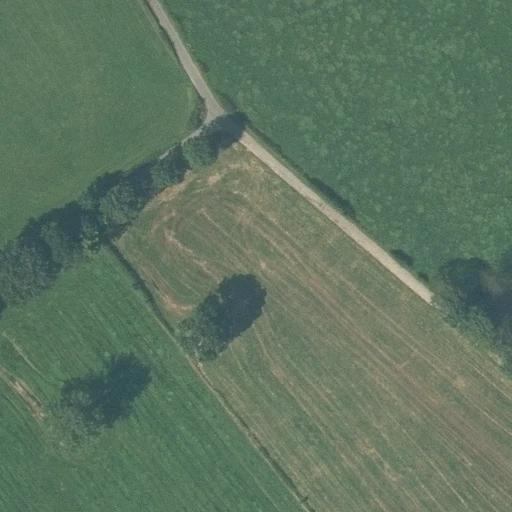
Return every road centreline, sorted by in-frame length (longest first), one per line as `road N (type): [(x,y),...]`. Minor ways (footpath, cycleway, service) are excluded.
road 1 (track): [(0,276),(221,120),(511,371)]
road 2 (track): [(221,120),(151,0)]
